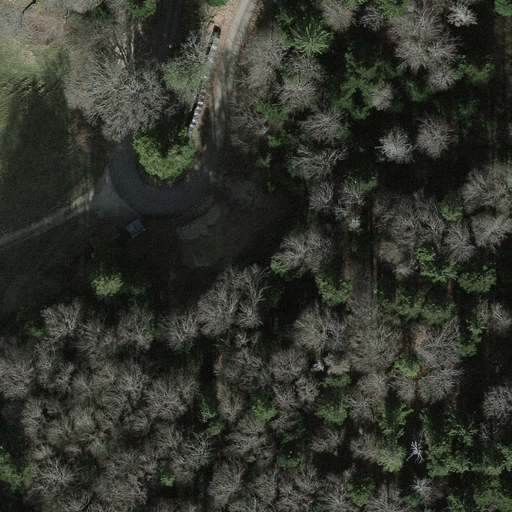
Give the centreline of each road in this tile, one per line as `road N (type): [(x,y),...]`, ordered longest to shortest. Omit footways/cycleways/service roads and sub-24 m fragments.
road 1 (track): [(165,0),(117,130),(112,166),(117,192),(145,213),(171,215),(189,203),(204,172),(251,0)]
road 2 (track): [(0,247),(117,192),(0,326)]
